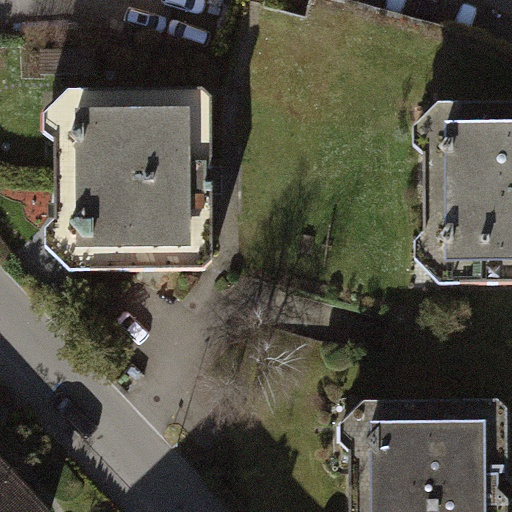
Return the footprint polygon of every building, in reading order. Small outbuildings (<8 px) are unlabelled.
[(291,0),(322,9),(324,0),(291,0)] [(212,78),(56,81),(60,261),(215,258),(212,78)] [(511,110),(425,111),(427,287),(511,286),(511,110)] [(476,511),(477,409),(338,409),(338,511),(476,511)] [(43,511),(0,465),(0,511),(43,511)]
